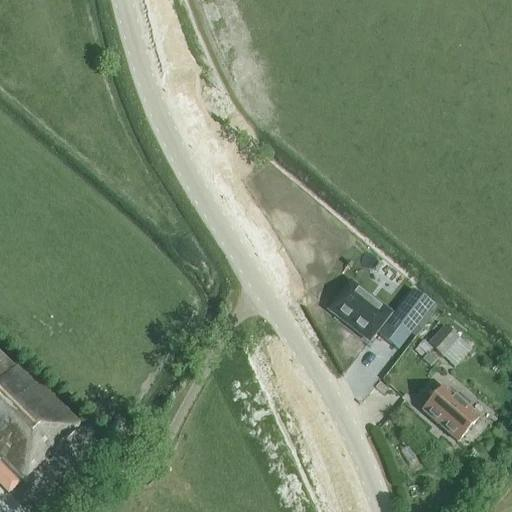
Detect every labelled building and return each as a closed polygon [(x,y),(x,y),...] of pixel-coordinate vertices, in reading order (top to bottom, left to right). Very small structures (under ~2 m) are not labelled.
[(350,285),(329,312),(369,343),(390,316),(350,285)] [(433,308),(414,293),(379,337),(398,352),(433,308)] [(457,341),(442,327),(427,345),(432,350),(442,358),(457,341)] [(432,350),(427,345),(423,342),(418,348),(427,355),(430,352),(432,350)] [(427,355),(422,361),(430,368),(438,360),(430,352),(427,355)] [(0,484),(9,493),(81,426),(17,365),(13,369),(0,355),(0,484)] [(422,412),(457,444),(479,419),(467,409),(470,405),(458,395),(455,399),(443,388),(422,412)]
